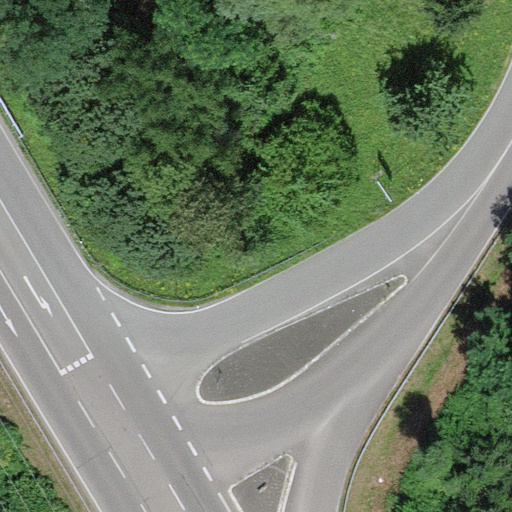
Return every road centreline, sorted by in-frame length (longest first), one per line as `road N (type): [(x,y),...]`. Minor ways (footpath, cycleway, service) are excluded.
road 1 (tertiary): [(482,201),(96,395)]
road 2 (tertiary): [(325,403),(403,332),(447,278),(482,201)]
road 3 (tertiary): [(96,395),(247,425),(325,403)]
road 4 (primary): [(96,395),(0,232)]
road 5 (primary): [(170,511),(96,395)]
